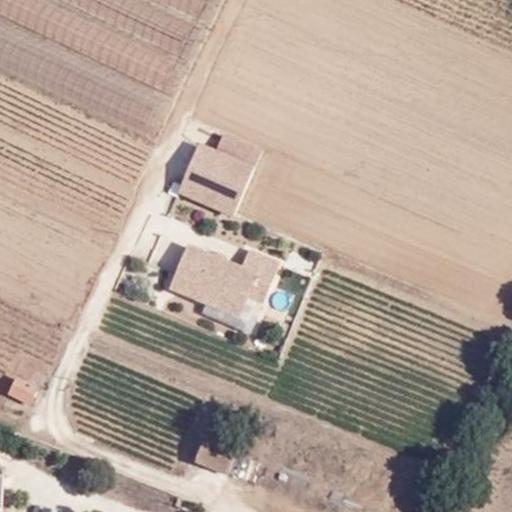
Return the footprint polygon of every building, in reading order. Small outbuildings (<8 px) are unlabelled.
[(0,0),(0,19),(182,92),(218,0),(0,0)] [(0,76),(0,123),(134,186),(153,148),(0,76)] [(4,134),(0,132),(0,182),(112,235),(131,194),(4,134)] [(202,150),(183,194),(236,216),(263,151),(223,134),(214,155),(202,150)] [(276,263),(251,253),(243,271),(187,249),(171,288),(238,314),(247,294),(254,276),(269,282),(276,263)] [(269,282),(254,276),(247,294),(262,300),(269,282)] [(39,389),(16,378),(9,392),(31,404),(39,389)] [(195,460),(212,467),(221,443),(205,436),(195,460)] [(221,443),(212,467),(228,474),(238,449),(221,443)]
